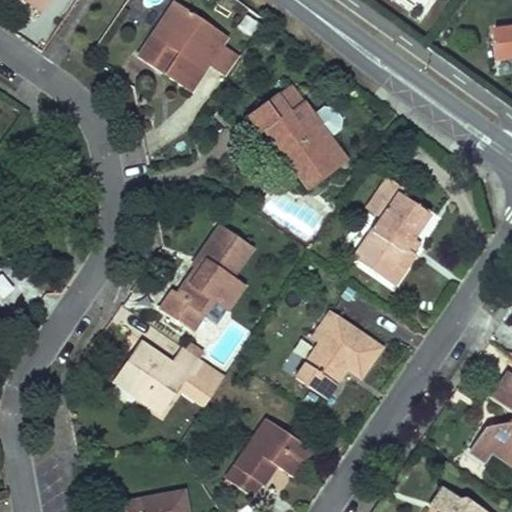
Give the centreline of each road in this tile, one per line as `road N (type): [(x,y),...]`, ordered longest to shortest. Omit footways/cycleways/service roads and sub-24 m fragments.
road 1 (residential): [(0,58),(114,141),(133,234),(25,394),(43,511)]
road 2 (residential): [(511,242),(327,511)]
road 3 (tertiary): [(511,155),(300,0)]
